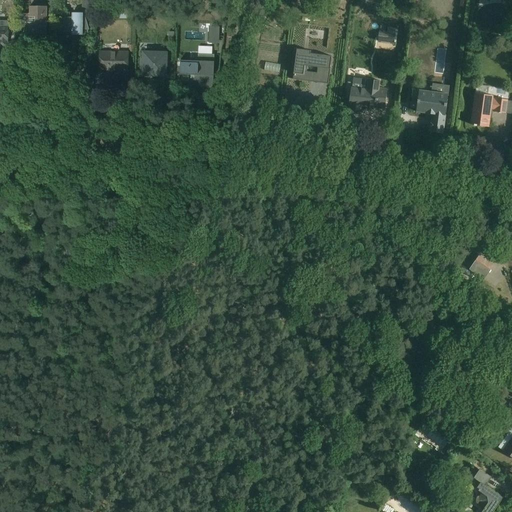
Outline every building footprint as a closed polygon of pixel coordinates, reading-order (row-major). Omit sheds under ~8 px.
[(28,34),(47,33),(47,5),(29,5),(29,13),(21,13),(21,24),(28,24),(28,34)] [(72,36),(84,36),(84,13),(72,13),(72,17),(64,17),(64,32),(72,32),(72,36)] [(394,20),(374,19),(373,34),(393,35),(394,20)] [(0,48),(9,49),(9,21),(0,20),(0,48)] [(298,49),(294,79),(328,84),(331,56),(312,54),(312,51),(298,49)] [(113,84),(129,84),(128,50),(100,51),(100,71),(113,70),(113,84)] [(142,76),(166,78),(168,52),(144,51),(142,76)] [(182,88),(215,88),(215,61),(182,61),(182,88)] [(362,112),(362,107),(377,109),(377,108),(385,109),(388,89),(380,88),(380,82),(366,80),(365,89),(351,87),(349,106),(350,106),(349,111),(362,112)] [(430,135),(446,137),(452,93),(421,89),(418,113),(432,115),(430,135)] [(508,114),(510,100),(476,95),(471,125),(492,128),(494,112),(508,114)] [(511,429),(499,448),(511,456),(511,429)] [(470,511),(472,511),(493,511),(505,494),(488,483),(493,474),(481,466),(475,476),(482,481),(477,488),(483,491),(470,511)]
